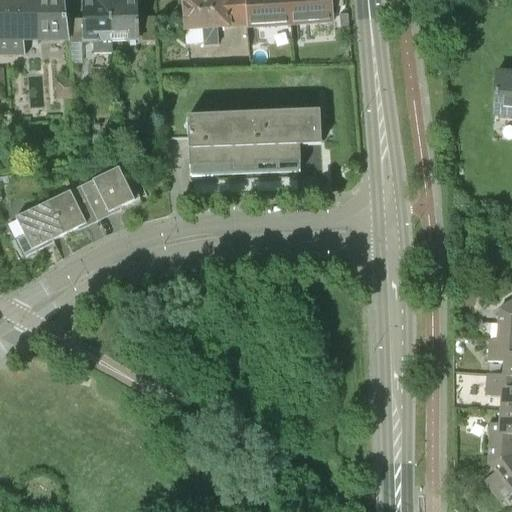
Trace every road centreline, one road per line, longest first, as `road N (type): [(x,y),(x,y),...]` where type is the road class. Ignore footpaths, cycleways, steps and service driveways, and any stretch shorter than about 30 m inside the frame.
road 1 (tertiary): [(0,351),(155,257),(200,248),(392,246)]
road 2 (tertiary): [(391,215),(152,233),(0,318)]
road 3 (secondary): [(398,511),(392,246)]
road 4 (secondary): [(391,215),(369,0)]
